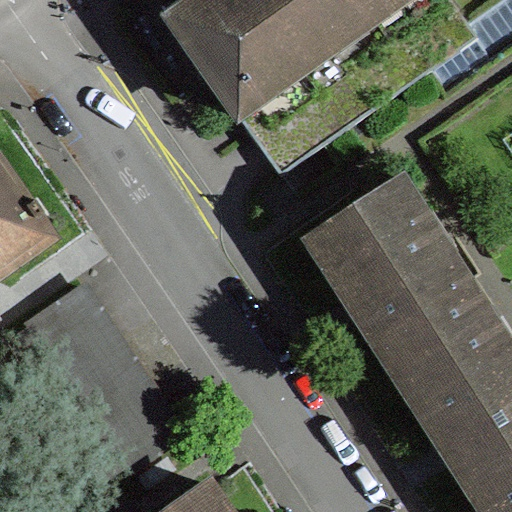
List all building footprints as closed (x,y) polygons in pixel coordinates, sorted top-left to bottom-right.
[(410,85),(349,0),(196,0),(169,20),(239,119),(281,176),(410,85)] [(477,38),(449,0),(349,0),(410,85),(477,38)] [(0,274),(51,238),(38,219),(44,215),(36,202),(29,207),(0,166),(0,274)] [(397,377),(400,375),(399,373),(478,322),(488,315),(466,280),(455,287),(415,224),(425,218),(401,180),(309,240),(348,301),(397,377)] [(11,338),(110,483),(184,433),(131,354),(85,287),(11,338)] [(481,506),(485,511),(511,511),(511,355),(503,361),(478,322),(399,373),(400,375),(418,402),(415,404),(440,443),(481,506)] [(232,511),(214,485),(178,510),(179,511),(232,511)]
